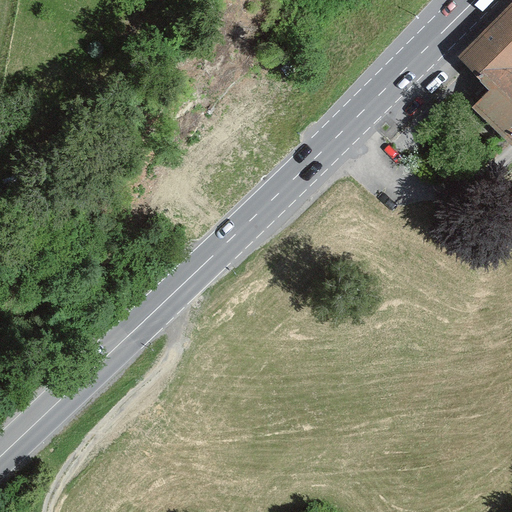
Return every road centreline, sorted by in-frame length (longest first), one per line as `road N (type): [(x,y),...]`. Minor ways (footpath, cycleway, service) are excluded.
road 1 (secondary): [(476,0),(0,458)]
road 2 (track): [(158,307),(174,330),(163,372),(86,446),(57,488),(52,511)]
